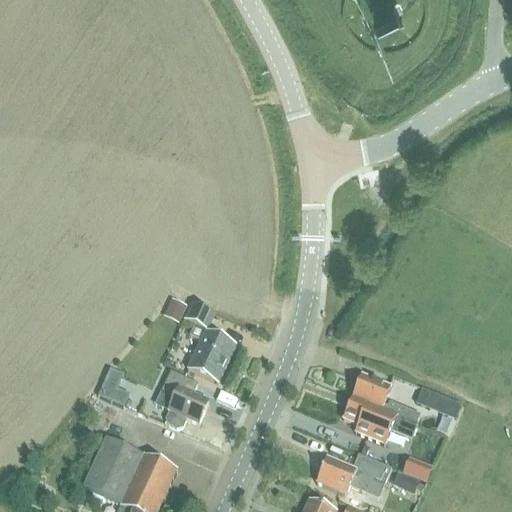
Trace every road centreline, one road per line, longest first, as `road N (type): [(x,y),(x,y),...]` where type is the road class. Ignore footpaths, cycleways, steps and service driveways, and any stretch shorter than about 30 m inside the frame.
road 1 (tertiary): [(222,511),(300,326),(316,226),(315,169)]
road 2 (tertiary): [(497,82),(386,149),(315,169)]
road 3 (tertiary): [(315,169),(289,84),(245,0)]
